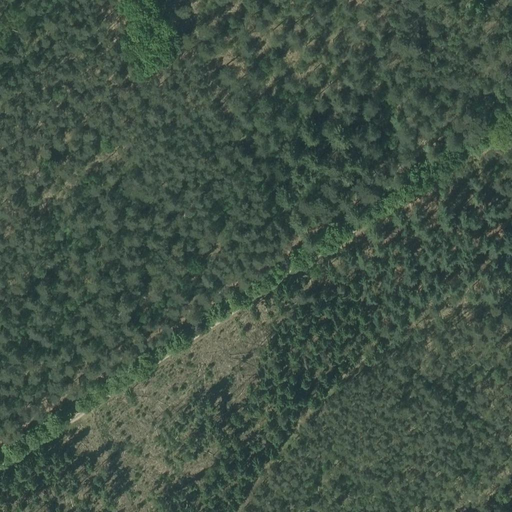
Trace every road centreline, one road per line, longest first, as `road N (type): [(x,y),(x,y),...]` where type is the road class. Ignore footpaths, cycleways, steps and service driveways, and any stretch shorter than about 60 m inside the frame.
road 1 (track): [(0,467),(511,125)]
road 2 (track): [(320,253),(254,151)]
